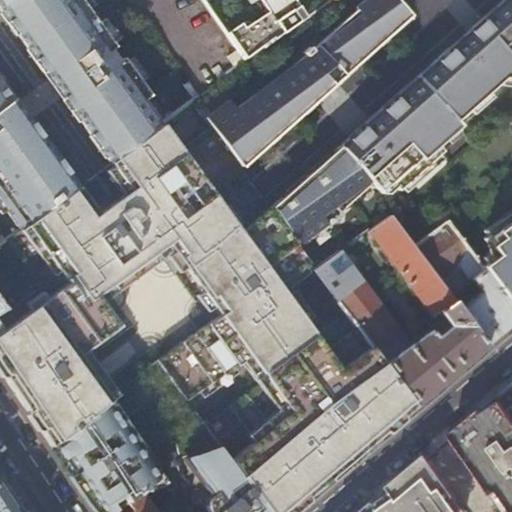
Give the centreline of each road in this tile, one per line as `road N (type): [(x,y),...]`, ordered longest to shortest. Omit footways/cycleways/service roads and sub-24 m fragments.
road 1 (residential): [(263,167),(462,0)]
road 2 (residential): [(322,511),(511,351)]
